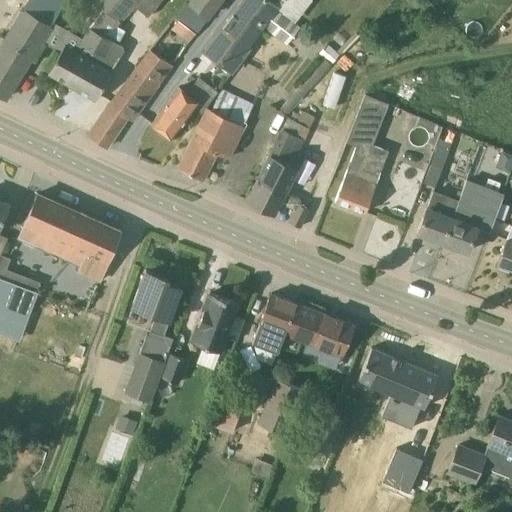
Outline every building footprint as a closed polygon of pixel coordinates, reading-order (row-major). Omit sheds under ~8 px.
[(41,41),(50,27),(66,0),(28,0),(22,10),(0,47),(0,94),(6,98),(41,41)] [(90,27),(82,42),(77,40),(72,49),(65,44),(48,73),(72,86),(102,34),(108,23),(116,28),(138,0),(94,0),(104,8),(90,27)] [(163,0),(142,0),(137,7),(149,17),(163,0)] [(196,34),(220,0),(189,0),(175,18),(196,34)] [(249,45),(264,26),(276,10),(278,7),(269,0),(243,0),(205,51),(233,72),(251,47),(249,45)] [(276,10),(264,26),(287,43),(299,27),(294,24),(276,10)] [(123,46),(102,34),(72,86),(96,99),(124,49),(123,46)] [(319,54),(324,59),(331,65),(339,56),(327,45),(319,54)] [(132,119),(159,82),(168,70),(147,55),(110,103),(109,103),(88,136),(106,148),(127,116),(132,119)] [(187,93),(180,87),(152,123),(172,138),(195,107),(202,113),(218,91),(199,77),(187,93)] [(221,89),(212,110),(243,125),(253,104),(221,89)] [(364,94),(353,122),(346,142),(356,146),(335,201),(365,212),(388,151),(372,144),(387,103),(364,94)] [(202,120),(178,168),(202,180),(216,152),(228,158),(239,138),(238,137),(244,125),(243,125),(212,110),(209,108),(203,120),(202,120)] [(297,170),(290,167),(309,128),(315,118),(302,111),(296,121),(289,117),(258,178),(285,193),(297,170)] [(423,183),(435,187),(451,144),(439,140),(423,183)] [(295,210),(289,222),(300,227),(309,209),(299,204),(301,201),(285,193),(258,178),(247,200),(275,214),(281,202),(295,210)] [(489,179),(486,188),(498,192),(501,184),(489,179)] [(452,216),(443,242),(468,251),(477,226),(490,231),(504,194),(498,192),(486,188),(467,180),(458,202),(452,216)] [(452,216),(458,202),(444,196),(433,192),(427,207),(417,232),(443,242),(452,216)] [(87,253),(79,272),(99,281),(121,230),(119,229),(118,230),(84,214),(81,213),(40,195),(40,194),(38,193),(19,238),(31,243),(37,230),(87,253)] [(0,200),(0,256),(1,255),(5,243),(3,243),(6,236),(0,234),(0,225),(9,204),(0,200)] [(511,240),(507,238),(498,263),(511,268),(511,240)] [(10,259),(1,255),(0,256),(0,277),(37,292),(40,283),(6,270),(10,259)] [(165,361),(173,339),(164,336),(182,287),(166,282),(168,277),(146,269),(132,307),(156,315),(148,336),(146,336),(140,352),(165,361)] [(234,315),(238,303),(210,293),(192,342),(220,352),(228,332),(237,336),(244,318),(234,315)] [(297,303),(272,293),(253,341),(279,351),(285,333),(297,303)] [(297,303),(285,333),(308,341),(308,342),(343,355),(355,325),(297,303)] [(438,367),(371,340),(358,373),(390,386),(381,408),(412,421),(421,398),(424,400),(438,367)] [(165,361),(140,352),(126,392),(150,401),(165,361)] [(178,388),(187,363),(170,357),(161,382),(178,388)] [(279,378),(259,424),(283,435),(303,388),(279,378)] [(241,408),(218,400),(210,423),(232,432),(241,408)] [(489,443),(484,455),(484,456),(485,457),(511,467),(511,419),(499,414),(488,442),(489,443)] [(133,435),(138,422),(120,415),(116,428),(133,435)] [(344,420),(333,415),(318,450),(330,455),(344,420)] [(484,456),(484,455),(458,445),(448,471),(475,482),(485,457),(484,456)] [(140,471),(145,458),(135,454),(130,467),(140,471)]
